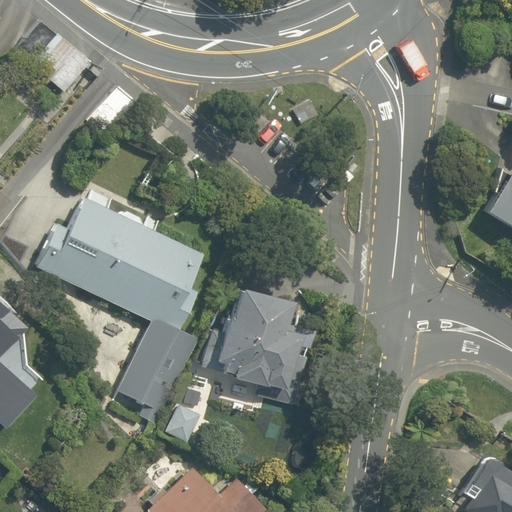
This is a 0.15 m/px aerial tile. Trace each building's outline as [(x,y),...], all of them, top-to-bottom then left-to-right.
[(130,98),(113,85),(91,112),(108,125),(130,98)] [(310,100),(292,109),(300,124),(316,114),(310,100)] [(252,107),(239,123),(271,150),(285,133),(252,107)] [(511,229),(511,163),(509,162),(476,207),(511,230),(511,229)] [(72,197),(38,270),(139,319),(144,321),(111,389),(138,402),(159,412),(192,344),(171,334),(193,288),(183,283),(195,257),(174,247),(72,197)] [(279,298),(226,286),(220,315),(213,314),(204,358),(214,360),(211,375),(259,386),(277,390),(290,331),(272,327),(279,298)] [(0,363),(0,351),(24,324),(0,302),(0,431),(34,393),(28,388),(38,377),(10,352),(0,364),(0,363)] [(194,412),(170,400),(156,430),(180,441),(194,412)] [(182,464),(138,511),(260,511),(266,507),(243,486),(232,476),(215,494),(182,464)] [(511,511),(511,472),(505,484),(479,469),(455,511),(456,511),(511,511)]
